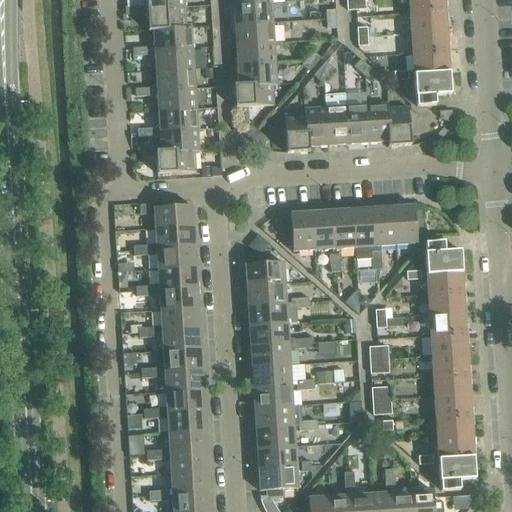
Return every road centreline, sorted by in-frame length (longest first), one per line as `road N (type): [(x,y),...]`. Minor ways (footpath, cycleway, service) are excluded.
road 1 (tertiary): [(36,511),(1,0)]
road 2 (residential): [(128,194),(106,196),(123,511)]
road 3 (residential): [(237,511),(217,189)]
road 4 (residential): [(217,189),(494,175)]
road 5 (residential): [(511,450),(494,175)]
road 6 (residential): [(128,194),(114,0)]
road 7 (residential): [(494,175),(486,0)]
